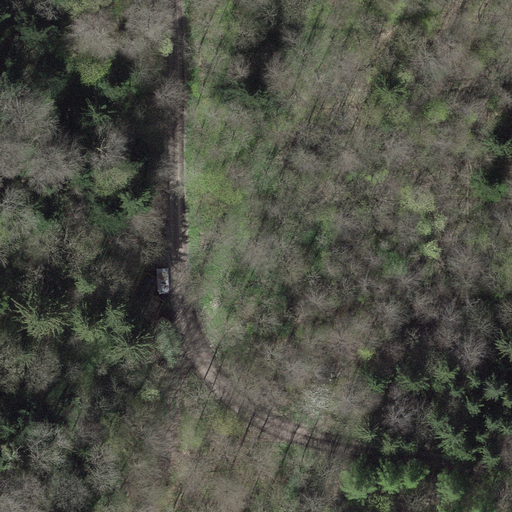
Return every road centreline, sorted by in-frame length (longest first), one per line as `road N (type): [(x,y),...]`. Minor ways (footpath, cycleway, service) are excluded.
road 1 (track): [(511,477),(485,468),(286,458),(204,369),(181,306),(172,0)]
road 2 (track): [(204,369),(145,511)]
